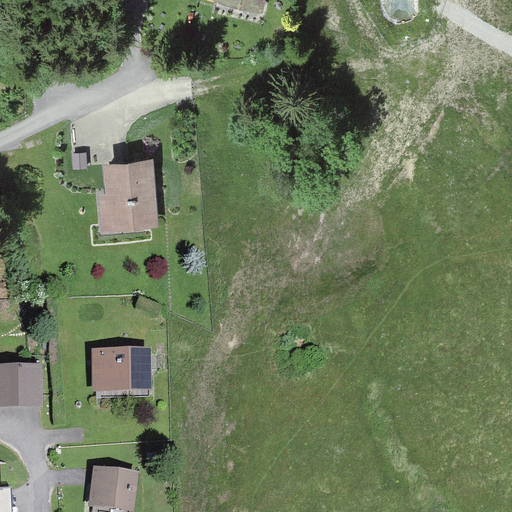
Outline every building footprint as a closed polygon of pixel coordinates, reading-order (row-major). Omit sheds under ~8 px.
[(74,167),(86,166),(85,154),(73,155),(74,167)] [(148,159),(109,162),(113,219),(153,216),(148,159)] [(152,384),(143,384),(143,354),(95,355),(96,393),(152,392),(152,384)] [(0,403),(38,403),(38,373),(0,372),(0,403)] [(91,511),(101,511),(128,511),(132,477),(95,473),(91,511)] [(0,511),(12,511),(11,487),(0,487),(0,511)]
